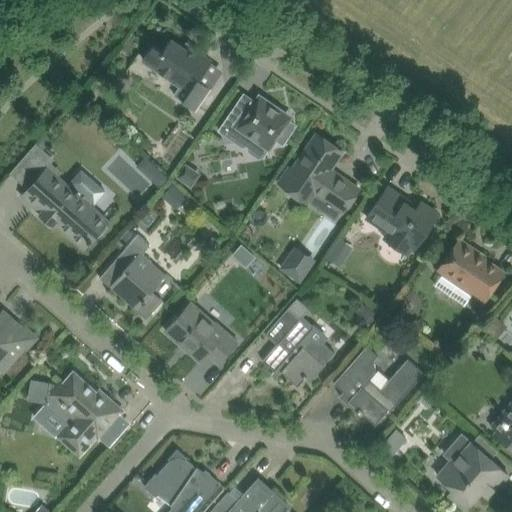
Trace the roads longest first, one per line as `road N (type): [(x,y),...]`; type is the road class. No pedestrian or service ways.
road 1 (residential): [(511,168),(257,0)]
road 2 (unclassified): [(451,511),(349,428),(296,410),(180,397)]
road 3 (unclassified): [(180,397),(0,249)]
road 4 (unclassified): [(83,511),(180,397)]
